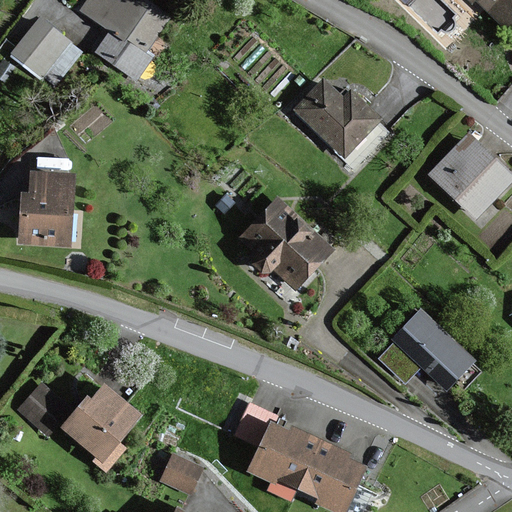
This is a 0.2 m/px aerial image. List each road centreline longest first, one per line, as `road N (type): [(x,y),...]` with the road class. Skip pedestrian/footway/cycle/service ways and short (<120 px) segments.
road 1 (residential): [(511,479),(393,420),(186,337),(0,280)]
road 2 (residential): [(511,132),(407,51),(316,0)]
